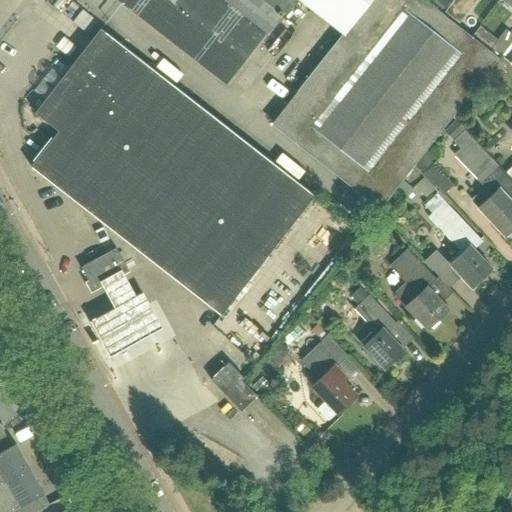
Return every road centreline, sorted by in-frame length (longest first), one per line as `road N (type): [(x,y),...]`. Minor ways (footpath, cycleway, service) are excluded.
road 1 (tertiary): [(162,511),(0,218)]
road 2 (residential): [(332,511),(511,304)]
